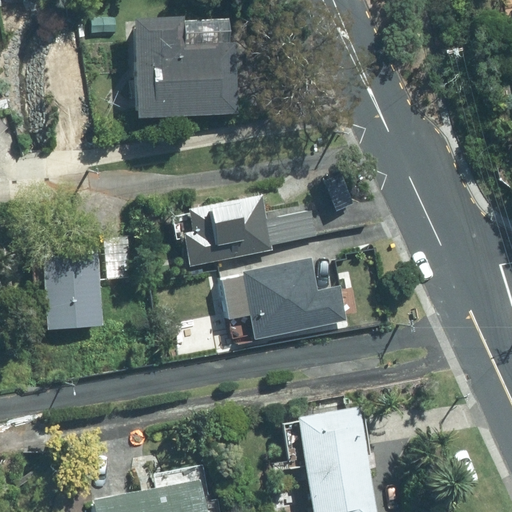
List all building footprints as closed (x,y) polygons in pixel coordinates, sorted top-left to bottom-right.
[(233,14),(134,12),(134,110),(232,112),(233,14)] [(249,219),(236,168),(185,177),(188,197),(162,202),(169,237),(249,219)] [(290,232),(191,252),(200,297),(235,290),(238,312),(329,293),(322,259),(297,264),(290,232)] [(82,251),(21,254),(23,302),(84,299),(82,251)] [(337,381),(276,394),(295,511),(358,501),(345,426),(337,381)] [(190,511),(179,457),(81,478),(85,511),(190,511)]
